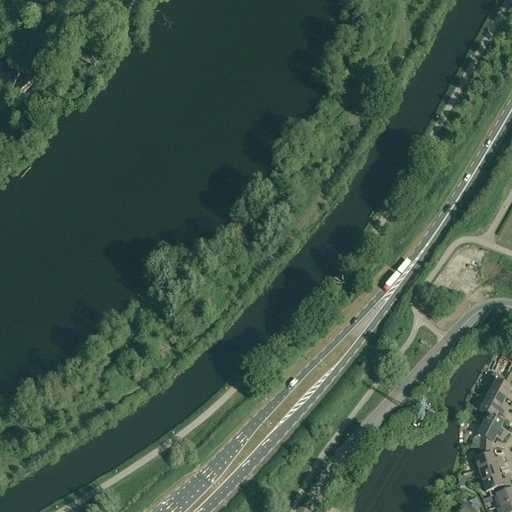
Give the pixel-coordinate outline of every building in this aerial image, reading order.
[(511,376),(507,374),(501,384),(495,381),(490,391),(505,399),(511,403),(511,402),(511,396),(508,395),(511,389),(507,387),(511,378),(511,376)] [(490,391),(485,401),(507,412),(509,408),(502,405),(505,399),(490,391)] [(479,411),(487,416),(487,415),(495,419),(498,414),(504,417),(507,412),(485,401),(479,411)] [(487,416),(482,425),(504,437),(507,433),(500,429),(503,423),(495,419),(487,415),(487,416)] [(480,437),(479,449),(491,449),(492,445),(495,438),(502,442),(504,437),(482,425),(477,436),(480,437)] [(475,460),(479,472),(502,463),(501,458),(493,461),(491,454),(491,449),(479,449),(479,458),(475,460)] [(479,472),(482,482),(499,477),(497,471),(504,468),(502,463),(479,472)] [(491,498),(496,496),(511,491),(508,480),(501,482),(499,477),(482,482),(486,493),(489,492),(491,498)] [(496,496),(500,507),(511,502),(511,490),(511,491),(496,496)] [(462,507),(464,510),(462,511),(476,511),(465,502),(462,507)] [(511,511),(511,502),(500,507),(501,511),(511,511)]
